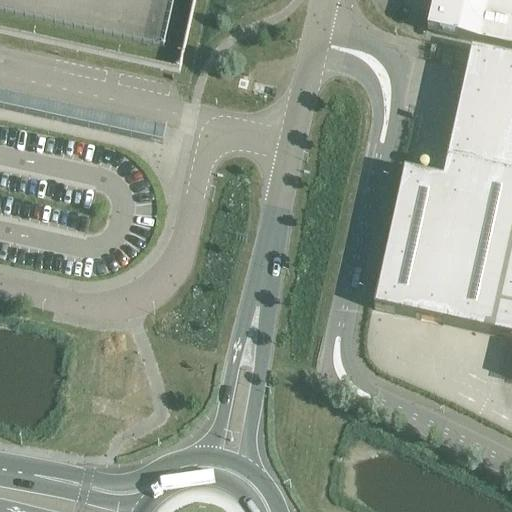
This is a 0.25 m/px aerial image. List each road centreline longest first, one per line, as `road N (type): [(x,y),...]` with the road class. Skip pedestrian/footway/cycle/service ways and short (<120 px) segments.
road 1 (unclassified): [(0,287),(95,308),(137,303),(177,265),(213,139),(242,133),(292,145)]
road 2 (unclassified): [(379,148),(339,334)]
road 3 (unclassified): [(379,148),(397,103),(394,62),(319,20)]
road 4 (unclassified): [(256,476),(247,441),(266,325),(257,307)]
road 5 (unclassified): [(257,307),(292,145)]
road 6 (unclassified): [(257,307),(243,320),(211,455)]
road 7 (primary): [(211,455),(180,459),(127,483),(60,480)]
road 8 (unclassified): [(374,399),(511,464)]
road 9 (unclassified): [(311,59),(369,78),(379,100),(379,148)]
